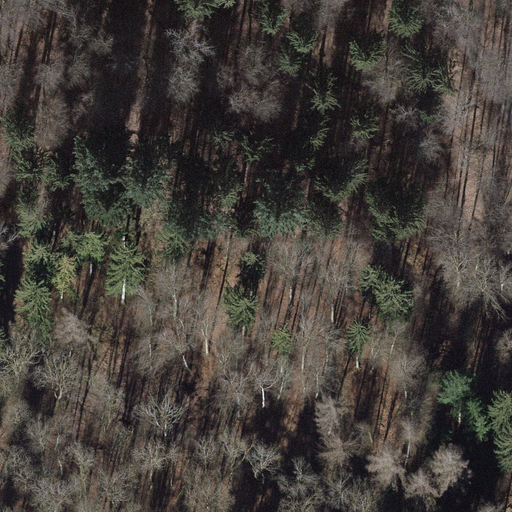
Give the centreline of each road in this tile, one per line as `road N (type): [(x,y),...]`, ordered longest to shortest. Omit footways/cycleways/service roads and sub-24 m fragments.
road 1 (track): [(0,352),(360,511)]
road 2 (track): [(443,0),(511,109)]
